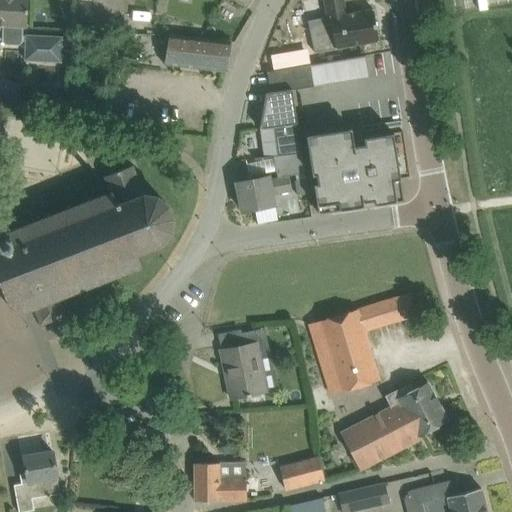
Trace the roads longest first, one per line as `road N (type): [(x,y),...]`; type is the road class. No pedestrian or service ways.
road 1 (residential): [(201,241),(242,74),(276,0)]
road 2 (residential): [(201,241),(439,211)]
road 3 (tertiary): [(511,425),(439,211)]
road 4 (tertiary): [(439,211),(402,0)]
road 5 (residential): [(186,511),(137,366),(119,339)]
road 6 (residential): [(0,417),(119,339)]
road 7 (residential): [(119,339),(201,241)]
